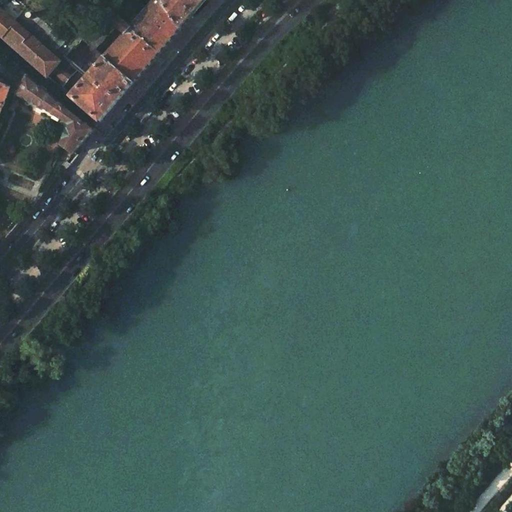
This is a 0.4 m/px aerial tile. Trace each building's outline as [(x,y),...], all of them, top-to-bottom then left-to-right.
[(73,49),(15,0),(0,0),(0,36),(49,79),(64,60),(72,50),(73,49)] [(151,5),(145,0),(142,0),(130,4),(113,23),(102,13),(82,37),(106,58),(134,84),(180,31),(151,5)] [(206,1),(205,0),(155,0),(151,5),(180,31),(206,1)] [(106,58),(82,37),(73,49),(72,50),(82,58),(96,70),(106,58)] [(82,58),(72,50),(64,60),(73,68),(82,58)] [(134,84),(106,58),(96,70),(72,98),(100,123),(134,84)] [(73,68),(64,60),(49,79),(62,89),(77,72),(73,68)] [(47,93),(20,72),(14,82),(19,86),(15,93),(18,96),(51,116),(50,119),(63,126),(64,131),(66,132),(61,146),(72,155),(73,153),(92,131),(64,109),(47,93)] [(0,113),(8,93),(0,83),(0,113)]
